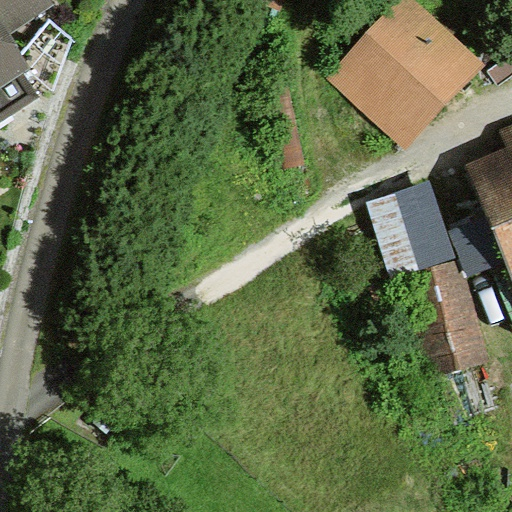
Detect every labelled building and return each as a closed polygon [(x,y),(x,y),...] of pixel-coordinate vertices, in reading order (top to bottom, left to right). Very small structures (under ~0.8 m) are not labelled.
[(0,48),(0,31),(42,4),(39,0),(0,0),(0,76),(13,68),(0,48)] [(463,72),(452,62),(459,55),(420,21),(376,66),(360,53),(339,77),(355,89),(330,119),(362,146),(387,121),(393,125),(413,103),(424,113),(463,72)] [(511,129),(502,134),(511,160),(511,174),(480,188),(511,267),(511,129)] [(398,281),(426,377),(475,363),(448,267),(398,281)] [(121,405),(111,396),(88,425),(98,433),(121,405)]
